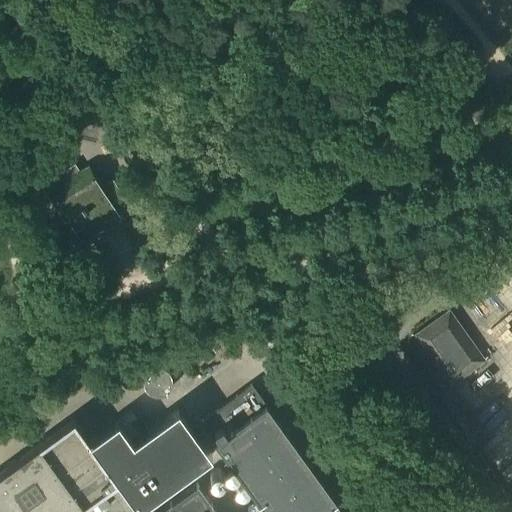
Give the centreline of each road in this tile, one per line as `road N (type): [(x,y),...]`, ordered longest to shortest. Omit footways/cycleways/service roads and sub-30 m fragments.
road 1 (unclassified): [(486,511),(295,248)]
road 2 (track): [(228,266),(511,190)]
road 3 (track): [(0,326),(228,266)]
road 4 (unknown): [(376,351),(436,295),(511,261)]
road 5 (unknown): [(373,511),(286,392)]
